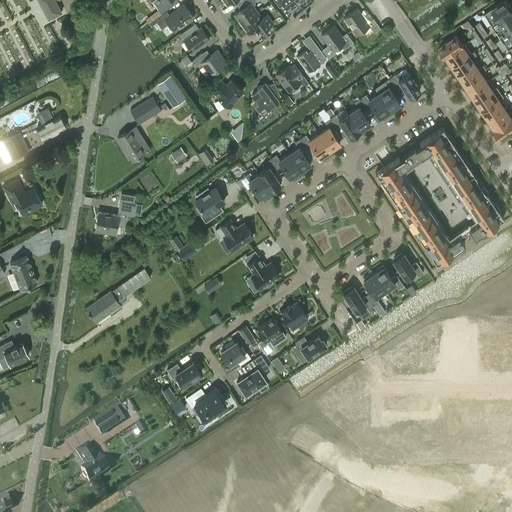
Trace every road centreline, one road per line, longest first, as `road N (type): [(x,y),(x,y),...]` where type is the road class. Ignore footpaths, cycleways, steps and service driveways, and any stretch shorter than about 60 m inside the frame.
road 1 (unclassified): [(20,511),(110,0)]
road 2 (residential): [(341,0),(247,61),(201,0)]
road 3 (residential): [(320,285),(394,236),(345,162)]
road 4 (residential): [(220,374),(201,346),(312,273)]
road 5 (residential): [(312,273),(271,211),(345,162)]
road 6 (residential): [(382,390),(511,388)]
road 7 (residential): [(345,162),(448,94)]
